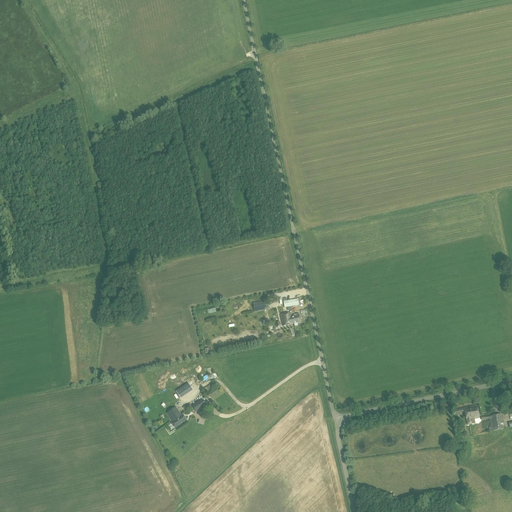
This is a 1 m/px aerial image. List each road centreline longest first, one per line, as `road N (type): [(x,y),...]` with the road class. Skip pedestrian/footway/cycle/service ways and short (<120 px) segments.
road 1 (unclassified): [(336,418),(245,0)]
road 2 (unclassified): [(336,418),(511,381)]
road 3 (unknown): [(322,360),(231,415),(194,393)]
